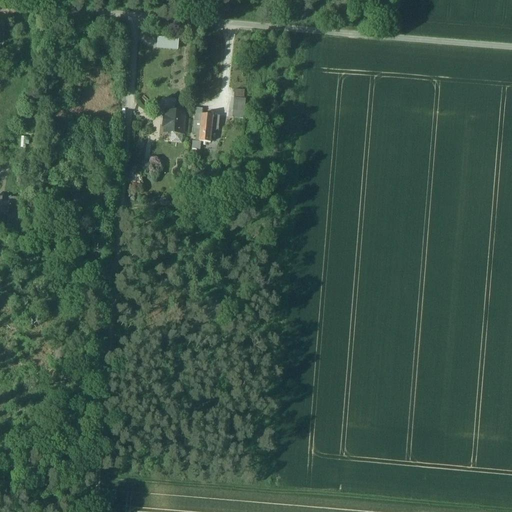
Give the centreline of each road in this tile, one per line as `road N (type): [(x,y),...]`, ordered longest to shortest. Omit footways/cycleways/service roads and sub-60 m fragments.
road 1 (track): [(0,469),(511,511)]
road 2 (unclassified): [(511,47),(0,6)]
road 3 (track): [(135,111),(102,511)]
